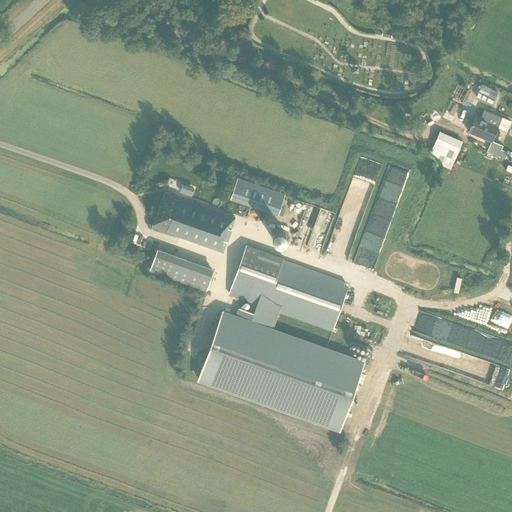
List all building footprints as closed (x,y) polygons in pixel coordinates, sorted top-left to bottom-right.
[(381,36),(391,38),(392,31),(383,29),(381,36)] [(454,119),(468,93),(459,88),(445,114),(454,119)] [(484,111),(481,119),(475,116),(468,132),(491,142),(501,119),(484,111)] [(442,147),(439,153),(454,160),(462,143),(440,133),(435,144),(442,147)] [(373,267),(403,179),(385,173),(355,260),(373,267)] [(183,194),(185,189),(177,186),(175,191),(183,194)] [(226,253),(238,219),(177,198),(177,199),(173,198),(173,196),(163,193),(151,227),(226,253)] [(318,210),(313,225),(327,230),(331,215),(318,210)] [(264,216),(270,227),(280,221),(274,211),(264,216)] [(281,230),(278,229),(275,231),(273,233),(272,236),(272,239),(274,242),(277,243),(280,243),(283,242),(285,240),(286,237),(285,234),(284,231),(281,230)] [(266,245),(280,251),(282,246),(268,240),(266,245)] [(347,288),(343,287),(345,283),(245,247),(228,294),(256,304),(251,320),(222,310),(198,381),(340,430),(364,361),(273,329),(279,312),(332,331),(347,288)] [(157,249),(149,270),(210,292),(218,271),(157,249)] [(502,361),(509,339),(418,313),(412,333),(411,333),(404,358),(500,385),(502,376),(505,367),(461,354),(437,347),(438,342),(502,361)]
